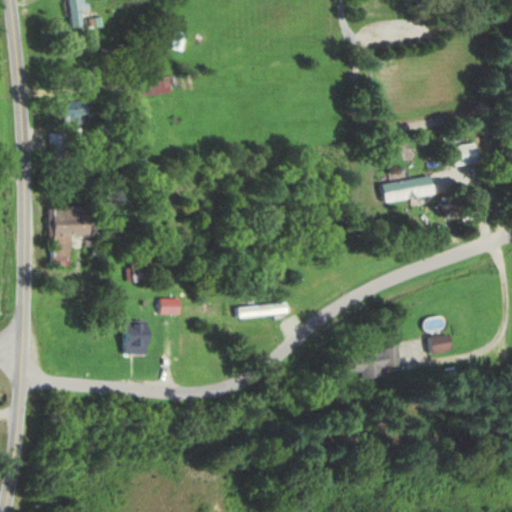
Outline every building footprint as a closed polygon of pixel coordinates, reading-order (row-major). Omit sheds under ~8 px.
[(70,0),(72,27),(87,26),(85,0),(70,0)] [(142,93),(172,93),(172,78),(142,78),(142,93)] [(90,101),(67,102),(68,118),(91,117),(90,101)] [(69,154),(69,132),(53,132),(53,154),(69,154)] [(480,161),(476,141),(450,146),(454,166),(480,161)] [(386,202),(436,193),(432,175),(383,184),(386,202)] [(51,206),(52,266),(72,266),(71,234),(92,233),(91,205),(51,206)] [(238,304),(238,314),(268,314),(268,304),(238,304)] [(187,305),(187,313),(221,313),(221,305),(187,305)] [(126,352),(149,352),(149,321),(126,321),(126,352)] [(450,355),(449,334),(428,335),(429,355),(450,355)] [(347,377),(398,369),(395,345),(344,352),(347,377)]
